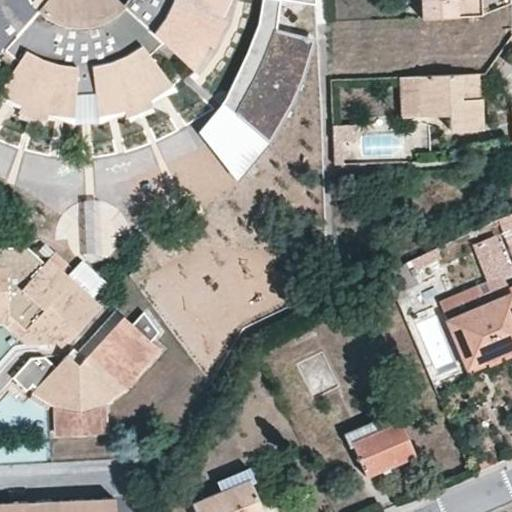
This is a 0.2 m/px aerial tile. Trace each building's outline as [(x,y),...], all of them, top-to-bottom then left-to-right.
[(225,17),(220,15),(222,0),(260,0),(257,22),(247,50),(232,82),(245,93),(235,107),(264,134),(293,77),(304,39),(271,27),(274,0),(293,0),(313,3),(312,0),(123,0),(120,5),(115,0),(45,0),(37,9),(28,0),(0,0),(0,48),(1,48),(16,60),(0,88),(0,97),(19,104),(18,111),(44,119),(46,113),(72,116),(73,93),(93,92),(96,114),(121,110),(125,117),(150,105),(148,98),(170,83),(147,54),(161,42),(190,66),(204,41),(207,43),(212,45),(225,17)] [(471,0),(420,0),(420,15),(472,14),(471,0)] [(245,93),(232,82),(220,103),(196,130),(232,181),(266,144),(298,79),(310,41),(304,39),(293,77),(264,134),(235,107),(245,93)] [(194,70),(207,43),(204,41),(190,66),(194,70)] [(457,74),(396,77),(398,117),(448,115),(448,131),(480,129),(479,99),(458,99),(457,74)] [(511,212),(498,219),(511,254),(511,212)] [(499,251),(493,237),(472,246),(478,260),(499,251)] [(0,311),(6,312),(39,343),(65,343),(99,307),(63,271),(68,266),(60,259),(56,263),(50,258),(45,263),(27,246),(0,247),(1,265),(0,264),(0,311)] [(507,271),(499,251),(478,260),(487,280),(501,274),(507,271)] [(421,255),(384,272),(392,289),(414,280),(410,269),(424,263),(421,255)] [(392,289),(384,272),(380,273),(369,279),(379,300),(393,294),(392,289)] [(511,285),(507,288),(501,274),(487,280),(477,284),(485,304),(510,293),(511,298),(511,285)] [(477,284),(437,301),(466,367),(511,347),(511,298),(510,293),(485,304),(477,284)] [(201,336),(229,330),(222,300),(195,306),(201,336)] [(0,320),(23,344),(39,343),(6,312),(0,311),(0,320)] [(155,351),(116,318),(74,366),(60,356),(51,365),(42,354),(30,356),(12,375),(52,403),(54,429),(100,431),(102,405),(155,351)] [(364,475),(410,455),(396,423),(349,443),(364,475)] [(260,511),(246,480),(192,502),(196,511),(260,511)] [(113,511),(114,498),(0,503),(0,511),(113,511)]
